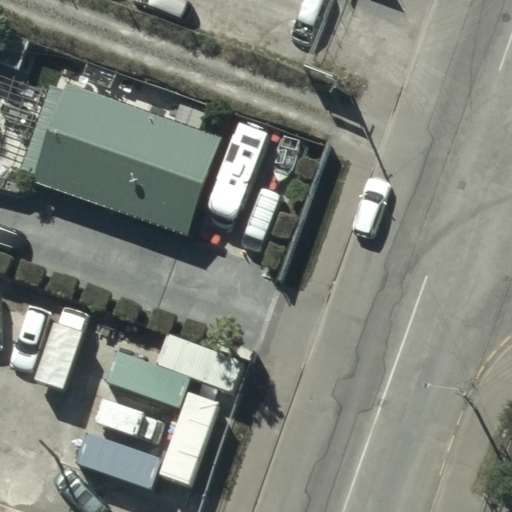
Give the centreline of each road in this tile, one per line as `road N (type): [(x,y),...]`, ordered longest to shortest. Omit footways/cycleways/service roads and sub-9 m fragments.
road 1 (tertiary): [(343,511),(459,180)]
road 2 (tertiary): [(459,180),(511,32)]
